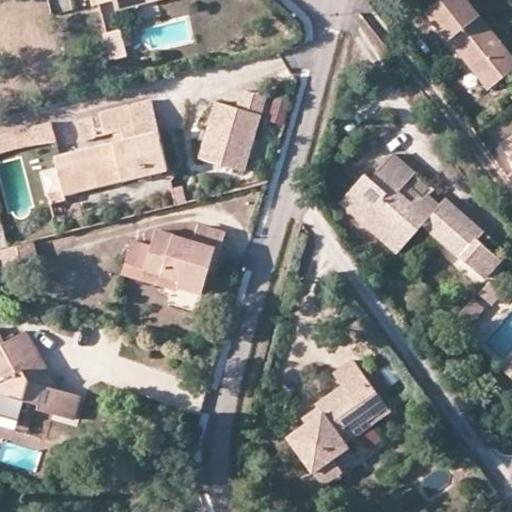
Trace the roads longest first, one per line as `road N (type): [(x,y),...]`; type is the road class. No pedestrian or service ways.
road 1 (residential): [(331,13),(219,444),(228,511)]
road 2 (unknown): [(285,189),(500,469)]
road 3 (unknown): [(0,107),(219,54),(331,13)]
